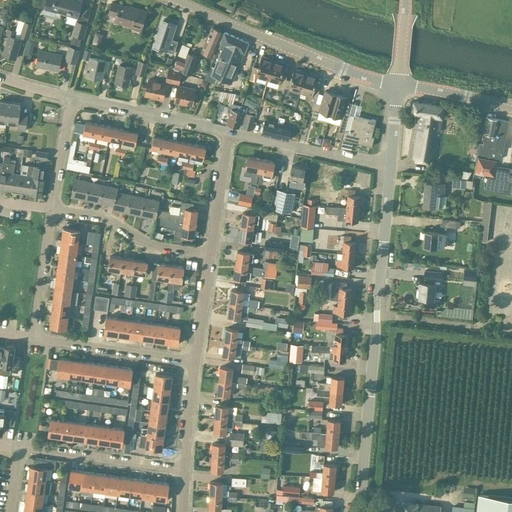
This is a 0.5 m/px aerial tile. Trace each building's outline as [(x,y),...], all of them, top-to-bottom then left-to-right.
[(39,0),(38,6),(43,8),(42,13),(60,17),(61,13),(67,14),(65,22),(75,25),(76,21),(77,17),(81,5),(82,0),(80,0),(39,0)] [(111,4),(108,14),(116,16),(115,21),(141,29),(146,13),(130,8),(130,10),(111,4)] [(163,19),(154,47),(174,53),(178,41),(172,39),(177,24),(163,19)] [(9,36),(3,55),(15,58),(22,37),(20,36),(24,22),(19,20),(15,31),(8,29),(6,35),(9,36)] [(24,22),(20,36),(22,37),(29,39),(33,24),(24,21),(24,22)] [(75,25),(72,35),(73,35),(82,37),(83,38),(87,24),(76,21),(75,25)] [(217,47),(218,48),(222,40),(220,39),(223,32),(212,27),(202,51),(213,56),(217,47)] [(95,31),(92,43),(100,45),(103,34),(95,31)] [(248,42),(225,32),(222,40),(218,48),(220,49),(222,43),(224,44),(214,67),(211,66),(206,80),(213,82),(215,76),(231,83),(248,42)] [(73,35),(71,43),(79,45),(82,37),(73,35)] [(174,67),(192,74),(198,56),(188,52),(189,47),(182,44),(174,67)] [(70,46),(66,60),(76,63),(80,49),(70,46)] [(85,49),(82,59),(89,60),(90,57),(91,51),(85,49)] [(36,66),(58,70),(62,55),(39,50),(36,66)] [(249,79),(255,81),(256,76),(268,80),(273,60),(268,59),(269,58),(262,56),(258,68),(253,66),(249,79)] [(89,60),(85,76),(102,80),(104,72),(105,68),(108,68),(109,61),(90,57),(89,60)] [(144,75),(148,62),(139,59),(135,73),(144,75)] [(285,62),(278,61),(278,62),(273,60),(268,80),(266,84),(278,88),(283,89),(286,79),(287,76),(281,74),(285,62)] [(119,64),(115,83),(117,83),(117,84),(118,86),(122,87),(124,86),(124,84),(128,85),(130,78),(132,79),(134,67),(119,64)] [(291,80),(286,79),(283,89),(282,92),(287,94),(290,95),(290,97),(291,99),(298,100),(300,92),(306,73),(301,72),(301,70),(295,69),(291,80)] [(165,81),(165,82),(172,83),(174,71),(168,70),(165,81)] [(174,71),(172,83),(178,84),(181,72),(174,71)] [(307,94),(305,99),(315,103),(320,89),(314,87),(318,75),(311,73),(311,74),(306,73),(300,92),(307,94)] [(145,95),(163,98),(166,83),(148,80),(145,95)] [(175,101),(192,105),(195,90),(178,86),(175,101)] [(213,100),(233,103),(236,93),(216,90),(213,100)] [(315,103),(311,116),(328,121),(330,114),(336,94),(325,90),(323,95),(321,104),(315,103)] [(330,114),(328,121),(339,124),(337,131),(343,133),(349,113),(344,111),(348,97),(336,94),(330,114)] [(0,121),(6,123),(9,102),(0,100),(0,121)] [(411,155),(436,159),(444,105),(413,101),(412,113),(417,113),(411,155)] [(19,115),(21,104),(9,102),(6,123),(17,124),(16,129),(25,131),(28,116),(19,115)] [(230,109),(227,123),(239,127),(240,123),(243,124),(247,107),(233,103),(229,102),(228,108),(230,109)] [(243,124),(242,127),(252,130),(255,115),(257,110),(247,107),(243,124)] [(343,139),(341,147),(351,149),(353,141),(372,146),(374,137),(372,136),(376,120),(356,115),(354,115),(354,116),(349,114),(345,130),(342,139),(343,139)] [(509,122),(486,117),(481,140),(484,140),(483,145),(480,145),(478,155),(493,158),(501,159),(502,152),(509,122)] [(262,134),(288,140),(291,126),(265,120),(262,134)] [(96,137),(98,127),(98,124),(85,122),(83,134),(96,137)] [(111,127),(98,124),(98,127),(96,137),(109,139),(111,127)] [(109,139),(113,140),(122,142),(124,130),(111,127),(109,139)] [(135,145),(138,133),(124,130),(122,142),(135,145)] [(151,148),(164,151),(167,139),(153,136),(152,140),(151,148)] [(328,146),(330,139),(323,136),(320,144),(328,146)] [(164,151),(177,154),(179,142),(167,139),(164,151)] [(177,154),(190,157),(192,145),(179,142),(177,154)] [(190,157),(189,162),(194,164),(195,158),(203,160),(206,147),(192,145),(190,157)] [(68,148),(66,169),(90,172),(91,156),(86,155),(86,161),(72,159),(73,148),(68,148)] [(24,149),(23,156),(31,157),(32,150),(24,149)] [(35,158),(47,159),(48,153),(36,151),(35,158)] [(101,162),(103,153),(96,152),(94,160),(101,162)] [(0,171),(0,190),(5,191),(9,162),(10,157),(4,156),(3,162),(2,172),(0,171)] [(248,156),(244,175),(252,176),(251,182),(256,184),(258,175),(261,159),(248,156)] [(494,176),(497,161),(478,157),(475,174),(484,175),(484,174),(494,176)] [(271,178),(275,162),(261,159),(258,175),(271,178)] [(5,191),(17,193),(20,174),(13,174),(15,163),(9,162),(5,191)] [(194,177),(195,170),(192,170),(194,164),(189,162),(187,169),(186,175),(194,177)] [(20,174),(17,193),(30,195),(34,166),(28,165),(22,164),(20,175),(20,174)] [(290,178),(289,183),(297,185),(301,186),(304,186),(305,180),(302,180),(305,168),(292,165),(289,178),(290,178)] [(511,167),(497,165),(495,178),(500,179),(498,192),(511,194),(511,167)] [(34,166),(30,195),(42,197),(45,178),(43,178),(45,168),(34,166)] [(500,179),(495,178),(487,177),(485,190),(498,192),(500,179)] [(74,178),(71,196),(85,200),(89,181),(74,178)] [(185,184),(194,186),(195,180),(187,178),(185,184)] [(452,187),(465,188),(466,179),(452,178),(452,187)] [(99,203),(103,184),(89,181),(85,200),(99,203)] [(444,195),(445,183),(425,182),(425,189),(424,189),(423,206),(440,207),(441,195),(444,195)] [(113,206),(112,210),(116,192),(117,192),(117,188),(103,184),(99,203),(113,206)] [(276,191),(273,208),(282,210),(291,212),(292,205),(284,203),(287,191),(277,189),(276,191)] [(347,195),(346,207),(359,209),(360,196),(354,195),(355,190),(348,190),(347,195)] [(112,210),(127,213),(130,195),(117,192),(116,192),(112,210)] [(253,196),(246,194),(240,193),(238,203),(250,206),(253,196)] [(130,195),(127,213),(141,216),(145,198),(130,195)] [(155,219),(157,210),(159,201),(145,198),(141,216),(155,219)] [(473,198),(470,203),(480,208),(482,203),(473,198)] [(157,210),(156,218),(157,218),(160,218),(195,223),(197,210),(193,209),(194,204),(182,201),(180,207),(179,215),(178,215),(169,213),(170,211),(157,210)] [(315,205),(307,204),(303,204),(302,213),(314,214),(315,210),(315,205)] [(336,206),(335,213),(337,214),(337,220),(358,222),(359,209),(346,207),(336,206)] [(265,211),(263,218),(270,219),(270,222),(276,223),(278,214),(265,211)] [(259,215),(243,212),(241,226),(257,228),(259,215)] [(157,218),(156,223),(167,225),(167,228),(176,229),(174,241),(188,243),(189,236),(194,237),(195,223),(160,218),(157,218)] [(424,231),(423,246),(437,247),(444,248),(446,227),(456,227),(456,221),(456,220),(442,219),(440,232),(438,232),(424,231)] [(241,226),(239,239),(255,242),(257,228),(241,226)] [(301,227),(300,241),(312,241),(313,228),(301,227)] [(80,230),(63,228),(61,241),(78,243),(80,230)] [(292,234),(291,242),(298,243),(299,235),(292,234)] [(488,234),(481,234),(480,242),(487,243),(488,234)] [(343,241),(342,254),(355,255),(356,242),(350,242),(351,237),(344,236),(343,241)] [(59,253),(77,255),(78,243),(61,241),(59,253)] [(264,248),(282,251),(283,243),(265,241),(264,248)] [(266,250),(265,257),(273,258),(274,251),(266,250)] [(237,251),(235,264),(252,267),(254,253),(237,251)] [(58,265),(75,267),(77,255),(59,253),(58,265)] [(337,259),(336,267),(354,268),(355,255),(342,254),(342,260),(337,259)] [(108,269),(120,271),(122,258),(110,256),(108,269)] [(122,258),(121,271),(128,272),(133,272),(135,260),(122,258)] [(146,274),(147,261),(135,260),(133,272),(146,274)] [(312,261),(311,273),(333,276),(334,268),(328,267),(328,262),(312,261)] [(159,264),(157,278),(169,280),(171,265),(159,263),(159,264)] [(235,264),(233,278),(245,280),(250,280),(251,273),(255,274),(255,275),(262,276),(263,269),(263,268),(252,267),(235,264)] [(56,277),(73,279),(75,267),(58,265),(56,277)] [(169,280),(168,290),(174,291),(174,288),(178,289),(181,286),(184,267),(171,265),(169,280)] [(464,269),(463,279),(476,281),(477,271),(464,269)] [(424,270),(423,279),(440,281),(441,272),(424,270)] [(311,276),(298,274),(297,287),(310,288),(311,276)] [(72,292),(73,279),(56,277),(54,289),(72,292)] [(271,278),(262,277),(261,288),(270,289),(271,278)] [(419,290),(418,298),(427,299),(426,305),(439,306),(440,300),(434,299),(435,284),(435,280),(425,279),(425,283),(420,282),(419,286),(419,290)] [(330,299),(338,300),(351,301),(352,288),(347,288),(347,282),(331,281),(330,299)] [(54,289),(53,301),(70,304),(72,292),(54,289)] [(232,289),(230,303),(242,305),(243,298),(244,292),(244,291),(232,289)] [(95,295),(93,309),(100,310),(102,296),(95,295)] [(108,303),(109,303),(109,297),(102,296),(100,310),(107,311),(107,310),(108,303)] [(248,306),(255,307),(258,307),(259,301),(249,299),(248,306)] [(333,305),(332,313),(337,313),(339,313),(339,318),(347,319),(348,314),(349,314),(351,301),(338,300),(337,305),(333,305)] [(53,301),(51,314),(68,316),(70,304),(53,301)] [(230,303),(228,317),(240,318),(247,319),(247,316),(248,313),(249,310),(255,311),(255,307),(248,306),(242,305),(230,303)] [(319,313),(319,321),(332,322),(333,314),(319,313)] [(51,314),(49,326),(52,326),(67,328),(73,329),(75,317),(68,316),(51,314)] [(106,317),(104,334),(116,335),(119,319),(106,317)] [(276,317),(276,323),(277,323),(277,327),(288,328),(289,319),(276,317)] [(251,318),(247,320),(246,325),(276,330),(277,323),(263,321),(263,320),(251,318)] [(131,320),(119,319),(116,335),(129,337),(131,320)] [(143,322),(131,320),(129,337),(141,339),(143,322)] [(293,332),(301,332),(302,322),(294,321),(293,332)] [(317,321),(317,328),(329,329),(335,330),(335,334),(334,346),(346,347),(348,335),(342,334),(343,328),(336,327),(336,322),(317,321)] [(143,322),(141,339),(153,341),(155,324),(143,322)] [(155,324),(153,341),(165,342),(168,326),(155,324)] [(66,335),(67,328),(52,326),(51,333),(66,335)] [(180,327),(168,326),(165,342),(178,344),(180,327)] [(224,342),(236,343),(238,330),(226,328),(224,342)] [(286,350),(287,342),(276,341),(275,349),(286,350)] [(224,342),(222,355),(235,357),(236,350),(241,351),(242,349),(242,345),(236,344),(236,343),(224,342)] [(289,360),(302,361),(303,345),(290,345),(289,360)] [(311,345),(311,351),(315,351),(315,352),(325,352),(329,353),(328,359),(333,359),(345,360),(346,347),(334,346),(327,345),(326,345),(325,346),(311,345)] [(7,347),(4,347),(1,366),(11,367),(11,371),(18,372),(20,357),(13,356),(15,347),(7,346),(7,347)] [(288,355),(279,354),(278,353),(277,360),(270,359),(269,367),(287,369),(288,355)] [(59,358),(56,375),(69,377),(71,360),(59,358)] [(71,360),(69,377),(81,378),(83,362),(71,360)] [(83,362),(81,378),(93,380),(95,363),(83,362)] [(95,363),(93,380),(105,382),(108,365),(95,363)] [(253,374),(255,365),(243,364),(241,373),(253,374)] [(117,384),(120,367),(108,365),(105,382),(117,384)] [(324,366),(309,365),(308,372),(324,373),(324,366)] [(130,385),(132,369),(120,367),(117,384),(130,385)] [(233,368),(220,367),(219,380),(231,382),(237,383),(246,384),(247,377),(232,375),(233,368)] [(172,377),(155,375),(154,387),(171,389),(172,377)] [(331,383),(318,382),(317,389),(343,391),(344,377),(331,376),(331,383)] [(230,389),(231,382),(219,380),(217,394),(229,395),(230,389)] [(154,387),(152,399),(169,401),(171,389),(154,387)] [(97,395),(91,394),(90,400),(102,402),(103,396),(104,389),(98,388),(97,395)] [(317,389),(316,395),(330,396),(329,403),(341,405),(343,391),(317,389)] [(167,413),(169,401),(152,399),(151,411),(167,413)] [(308,409),(323,410),(323,401),(309,400),(308,409)] [(216,405),(215,418),(242,421),(243,416),(243,414),(236,414),(236,407),(228,406),(216,405)] [(0,433),(3,434),(4,425),(10,425),(12,411),(5,410),(5,409),(0,407),(0,433)] [(149,423),(166,425),(167,413),(151,411),(149,423)] [(262,414),(261,421),(281,423),(282,413),(277,412),(267,411),(267,414),(262,414)] [(48,435),(60,437),(63,420),(50,418),(48,435)] [(215,418),(213,432),(226,433),(226,426),(234,427),(234,425),(242,425),(242,421),(215,418)] [(328,419),(326,433),(339,434),(340,420),(328,419)] [(63,420),(60,437),(73,439),(75,422),(63,420)] [(75,422),(73,439),(85,441),(87,424),(75,422)] [(142,434),(164,437),(166,425),(149,423),(148,429),(142,428),(142,434)] [(87,424),(85,441),(97,443),(100,426),(87,424)] [(100,426),(97,443),(109,444),(112,427),(100,426)] [(124,429),(112,427),(109,444),(122,446),(124,429)] [(312,431),(311,438),(318,438),(317,446),(338,447),(339,434),(326,433),(320,432),(313,432),(312,431)] [(127,433),(125,445),(131,446),(132,439),(135,439),(136,434),(133,433),(127,433)] [(140,446),(146,447),(146,448),(163,450),(164,437),(142,434),(140,446)] [(282,442),(281,451),(301,453),(302,444),(282,442)] [(214,443),(213,457),(231,458),(231,453),(231,452),(225,452),(226,444),(214,443)] [(30,457),(29,464),(54,468),(55,461),(30,457)] [(213,457),(212,471),(224,472),(224,464),(230,464),(230,462),(231,458),(213,457)] [(316,472),(316,477),(335,478),(336,465),(324,464),(323,472),(317,471),(316,472)] [(47,468),(31,466),(29,478),(46,481),(47,468)] [(260,467),(260,478),(269,477),(269,467),(260,467)] [(68,469),(62,468),(60,483),(66,484),(68,469)] [(69,486),(81,488),(83,471),(71,469),(69,486)] [(81,488),(93,490),(96,473),(83,471),(81,488)] [(96,473),(93,490),(105,492),(108,475),(96,473)] [(120,476),(108,475),(105,492),(118,493),(120,476)] [(132,478),(120,476),(118,493),(130,495),(132,478)] [(314,476),(313,490),(334,492),(335,478),(316,477),(314,476)] [(232,477),(231,485),(245,486),(246,478),(232,477)] [(29,478),(27,490),(44,493),(46,481),(29,478)] [(142,497),(144,480),(132,478),(130,495),(142,497)] [(156,482),(144,480),(142,497),(154,499),(156,482)] [(169,483),(156,482),(154,499),(167,500),(169,483)] [(210,482),(209,495),(222,496),(228,496),(229,491),(229,490),(222,490),(223,482),(210,482)] [(58,495),(64,496),(66,484),(60,483),(58,495)] [(283,489),(282,494),(298,495),(299,487),(283,486),(283,489)] [(27,490),(26,503),(42,505),(44,493),(27,490)] [(209,495),(208,509),(221,510),(222,496),(209,495)] [(511,511),(511,498),(478,495),(475,511),(511,511)] [(439,511),(440,506),(402,502),(401,511),(439,511)] [(474,509),(475,503),(466,502),(465,508),(452,506),(451,511),(474,511),(475,509),(474,509)] [(41,511),(42,505),(26,503),(24,511),(41,511)]
